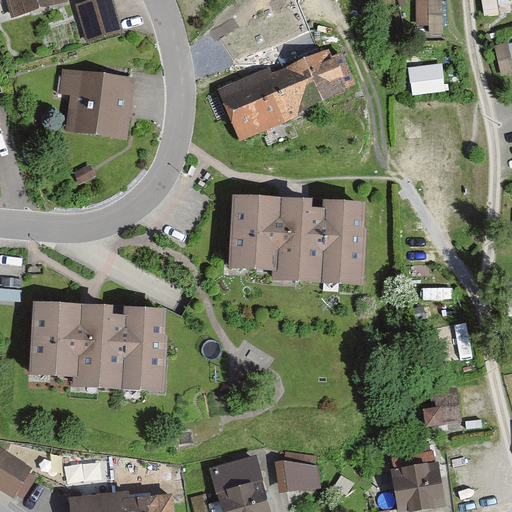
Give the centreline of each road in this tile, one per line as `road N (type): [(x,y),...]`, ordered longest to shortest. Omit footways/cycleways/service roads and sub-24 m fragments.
road 1 (unclassified): [(511,445),(485,328),(496,164),(467,0)]
road 2 (residential): [(159,0),(181,110),(176,143),(152,189),(104,223),(68,231),(0,225)]
road 3 (track): [(399,177),(381,152),(369,85),(333,18)]
